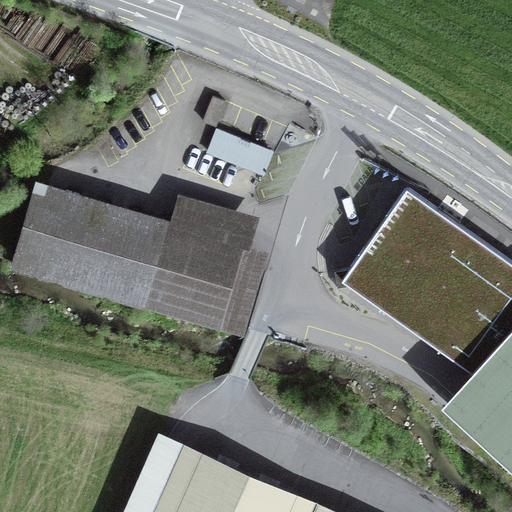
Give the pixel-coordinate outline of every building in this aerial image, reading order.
[(226,100),(211,94),(201,118),(216,124),(226,100)] [(272,148),(217,127),(207,153),(262,175),(272,148)] [(162,195),(154,222),(21,183),(0,252),(0,269),(127,308),(205,331),(240,219),(162,195)] [(443,398),(511,461),(511,258),(408,186),(336,271),(469,366),(456,383),(443,398)] [(337,511),(180,439),(159,429),(122,511),(337,511)]
